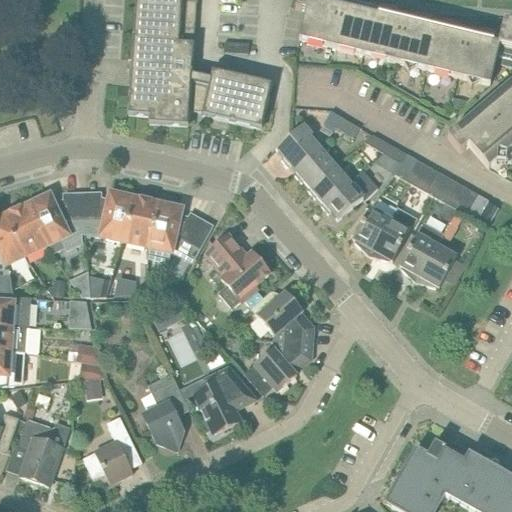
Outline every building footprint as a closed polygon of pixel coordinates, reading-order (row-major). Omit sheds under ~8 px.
[(196,0),(136,0),(128,116),(150,118),(149,125),(188,128),(189,114),(203,114),(203,117),(261,130),(272,86),(213,72),(212,73),(192,68),(196,0)] [(297,0),(295,9),(306,12),(299,41),(309,43),(317,39),(322,46),(341,51),(348,46),(353,54),(372,58),(380,54),(385,61),(404,66),(412,61),(416,69),(436,73),(443,69),(448,76),(467,81),(474,76),(479,84),(490,86),(495,65),(511,69),(511,86),(501,96),(504,100),(467,132),(464,128),(458,133),(457,131),(447,139),(460,154),(469,147),(488,170),(497,163),(497,154),(506,155),(511,149),(511,25),(504,23),(500,39),(492,38),(491,43),(443,32),(445,26),(429,23),(428,28),(380,17),(382,11),(366,8),(365,13),(317,2),(317,0),(297,0)] [(249,45),(224,43),(223,54),(248,55),(249,45)] [(344,135),(350,124),(341,119),(335,130),(344,135)] [(350,124),(344,135),(353,140),(359,130),(350,124)] [(295,177),(323,153),(309,137),(312,135),(304,126),(275,151),(283,160),(281,162),(288,170),(290,167),(297,175),(294,177),(295,177)] [(364,144),(383,155),(388,146),(372,137),(364,144)] [(383,155),(401,166),(406,156),(388,146),(383,155)] [(323,153),(295,177),(301,185),(304,183),(310,190),(308,192),(308,193),(336,169),(323,153)] [(417,162),(406,156),(401,166),(395,177),(405,183),(417,162)] [(427,168),(417,162),(405,183),(415,189),(427,168)] [(415,189),(425,194),(437,173),(427,168),(415,189)] [(349,183),(336,169),(308,193),(315,200),(317,198),(323,206),(321,208),(349,184),(349,183)] [(361,172),(349,183),(349,184),(321,208),(328,216),(330,214),(338,222),(362,201),(364,203),(377,190),(361,172)] [(425,194),(436,200),(447,179),(437,173),(425,194)] [(458,185),(447,179),(436,200),(446,206),(458,185)] [(468,191),(458,185),(446,206),(456,212),(468,191)] [(478,197),(468,191),(456,212),(466,217),(478,197)] [(100,195),(88,196),(89,222),(83,222),(84,236),(100,239),(124,244),(134,200),(110,195),(108,204),(100,203),(100,195)] [(81,236),(84,236),(83,222),(77,222),(76,196),(64,196),(64,206),(54,206),(49,196),(27,207),(47,248),(60,242),(66,254),(82,246),(81,236)] [(89,222),(88,196),(76,196),(77,222),(83,222),(89,222)] [(478,197),(466,217),(477,223),(488,202),(478,197)] [(147,249),(157,205),(134,200),(124,244),(147,249)] [(157,205),(147,249),(171,255),(181,211),(157,205)] [(27,207),(5,217),(25,258),(47,248),(27,207)] [(390,221),(369,259),(389,264),(390,262),(392,263),(402,246),(410,233),(417,220),(397,209),(390,221)] [(354,244),(369,259),(390,221),(370,210),(353,241),(355,242),(354,244)] [(179,240),(188,245),(201,222),(191,216),(180,235),(179,240)] [(0,277),(11,277),(9,266),(25,258),(5,217),(0,219),(0,277)] [(212,228),(201,222),(188,245),(199,251),(212,228)] [(409,250),(399,267),(401,269),(400,270),(415,285),(437,248),(442,238),(443,236),(442,236),(424,225),(417,237),(409,250)] [(245,302),(252,310),(272,293),(261,302),(254,294),(257,292),(254,289),(269,276),(251,254),(247,258),(228,237),(206,256),(224,278),(221,280),(227,287),(219,294),(219,293),(217,295),(218,297),(219,297),(230,310),(231,312),(233,310),(241,303),(242,305),(245,302)] [(456,259),(437,248),(415,285),(435,290),(436,289),(439,290),(456,259)] [(90,299),(88,276),(73,286),(82,299),(90,299)] [(0,289),(12,288),(11,277),(0,277),(0,289)] [(51,298),(64,299),(65,283),(52,282),(51,298)] [(0,328),(28,330),(30,301),(14,300),(12,288),(0,289),(0,328)] [(278,300),(272,293),(252,310),(251,311),(274,338),(274,343),(312,346),(313,330),(312,330),(300,316),(302,314),(286,294),(278,300)] [(137,305),(125,307),(127,315),(132,318),(139,317),(137,305)] [(164,312),(152,319),(159,333),(171,327),(164,312)] [(70,322),(70,330),(92,330),(90,322),(70,322)] [(0,328),(0,352),(10,353),(10,354),(25,355),(26,331),(26,330),(0,328)] [(311,362),(312,346),(274,343),(273,351),(254,368),(277,395),(297,378),(294,375),(309,362),(311,362)] [(84,348),(81,364),(100,367),(98,350),(84,348)] [(10,353),(0,352),(0,389),(8,388),(10,354),(10,353)] [(81,365),(79,382),(103,379),(102,367),(81,365)] [(257,402),(229,369),(203,382),(208,391),(193,398),(212,437),(241,423),(236,412),(257,402)] [(187,408),(172,376),(147,388),(158,410),(143,418),(157,446),(177,453),(184,433),(174,414),(187,408)] [(19,393),(10,399),(18,410),(27,404),(19,393)] [(29,405),(24,417),(32,420),(36,407),(29,405)] [(0,443),(10,447),(19,421),(5,416),(1,430),(0,429),(0,443)] [(142,466),(120,420),(107,426),(115,444),(94,454),(95,455),(83,461),(84,463),(92,481),(104,475),(110,487),(132,476),(130,471),(142,466)] [(54,431),(27,422),(23,430),(17,449),(29,453),(20,479),(49,488),(55,469),(62,450),(49,445),(54,431)] [(445,451),(434,445),(427,458),(421,455),(415,466),(410,463),(391,495),(397,498),(391,509),(396,511),(437,511),(445,498),(469,511),(511,511),(511,488),(509,487),(511,481),(479,463),(476,468),(465,462),(465,463),(445,452),(445,451)]
